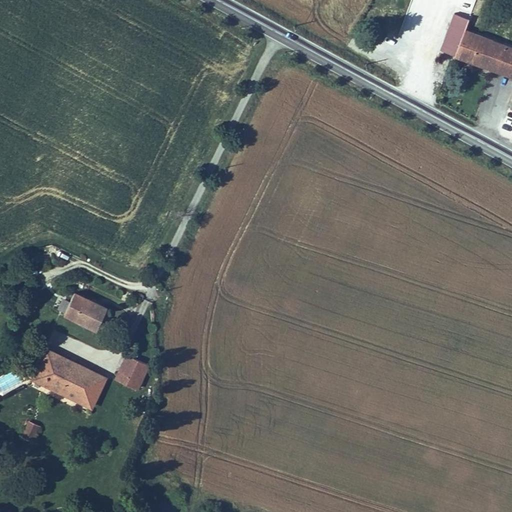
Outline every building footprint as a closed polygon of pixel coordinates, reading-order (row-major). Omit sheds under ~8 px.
[(438,50),(511,76),(511,46),(462,29),(465,19),(451,14),(438,50)] [(106,318),(109,313),(104,311),(105,307),(73,292),(64,312),(77,319),(96,327),(101,316),(106,318)] [(63,310),(68,299),(62,296),(57,307),(63,310)] [(105,376),(46,349),(33,378),(91,406),(105,376)] [(140,379),(148,364),(127,354),(119,369),(140,379)] [(140,379),(119,369),(116,377),(137,387),(140,379)] [(36,427),(28,422),(21,436),(29,440),(36,427)]
